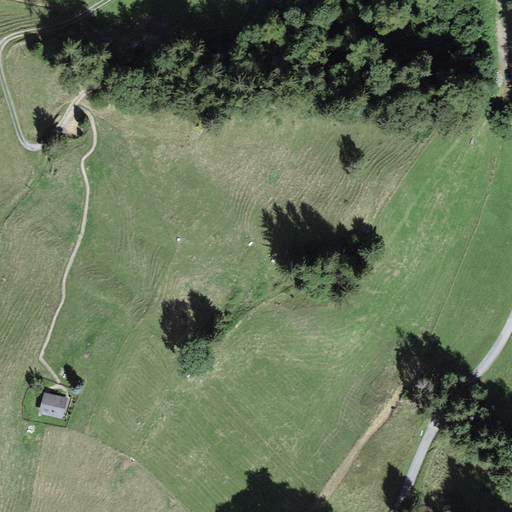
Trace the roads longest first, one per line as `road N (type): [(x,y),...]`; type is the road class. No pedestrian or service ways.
road 1 (track): [(260,0),(200,63),(155,85),(87,91),(36,147)]
road 2 (unclassified): [(395,511),(438,417),(511,315)]
road 3 (track): [(0,50),(14,35),(55,28),(109,0)]
